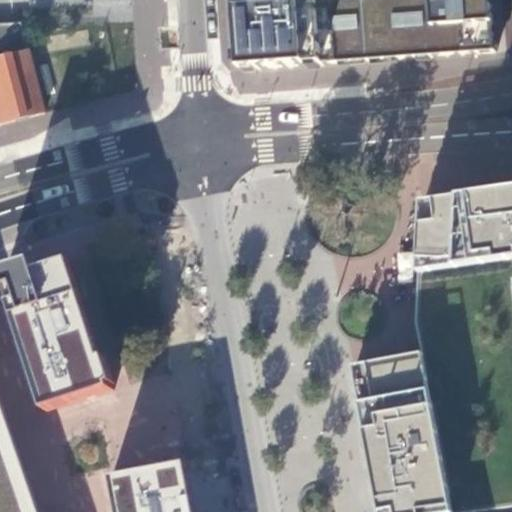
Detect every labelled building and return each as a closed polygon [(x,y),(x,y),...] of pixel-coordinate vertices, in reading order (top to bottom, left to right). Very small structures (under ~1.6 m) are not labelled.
[(243,72),(496,54),(492,0),(237,0),(238,13),(243,72)] [(0,124),(43,113),(21,24),(0,25),(0,124)] [(367,366),(352,368),(355,385),(359,405),(363,433),(370,472),(376,511),(456,511),(511,505),(511,194),(467,200),(439,204),(423,206),(421,231),(420,244),(419,258),(418,271),(416,323),(417,334),(421,357),(367,366)] [(110,380),(92,324),(74,270),(70,256),(1,276),(47,410),(113,389),(110,380)] [(0,511),(39,511),(0,399),(0,511)] [(195,511),(186,463),(111,478),(117,511),(195,511)]
